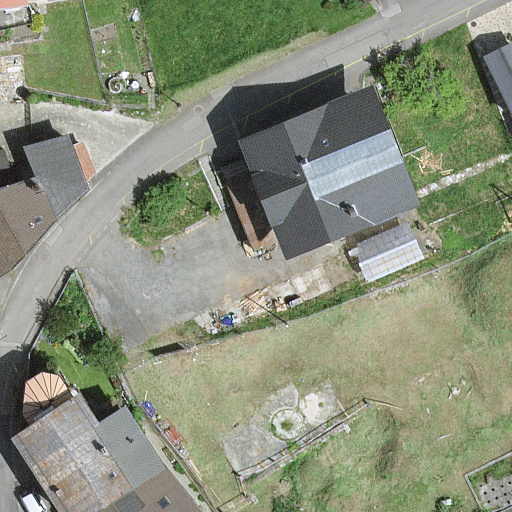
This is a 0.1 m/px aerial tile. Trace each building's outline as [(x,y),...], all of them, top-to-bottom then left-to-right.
[(511,44),(487,57),(511,107),(511,44)] [(371,92),(244,141),(253,163),(229,172),(258,246),(283,236),(289,253),(414,204),(371,92)] [(67,137),(28,149),(40,180),(0,192),(0,272),(24,258),(82,191),(67,137)] [(98,429),(78,400),(19,440),(68,511),(95,511),(105,506),(163,469),(126,410),(98,429)] [(197,511),(163,469),(105,506),(109,511),(197,511)]
